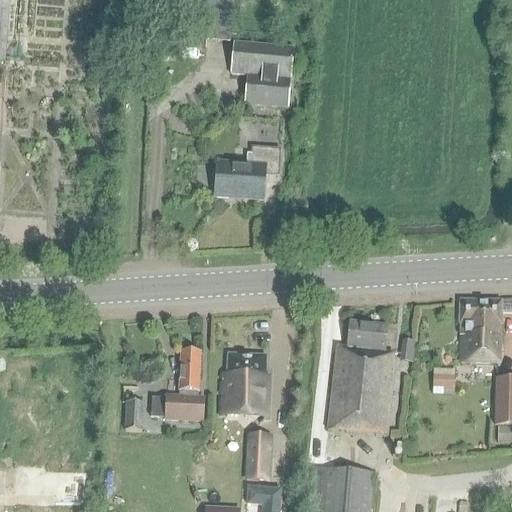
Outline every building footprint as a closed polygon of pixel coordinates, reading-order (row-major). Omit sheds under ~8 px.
[(0,0),(0,63),(5,64),(9,0),(0,0)] [(207,0),(206,33),(231,34),(232,0),(207,0)] [(206,34),(181,32),(180,48),(205,50),(206,42),(206,34)] [(289,81),(292,50),(233,45),(230,77),(246,78),(243,106),(287,110),(289,81)] [(277,178),(279,151),(251,149),(250,167),(216,165),(214,199),(262,202),(263,177),(275,177),(275,178),(277,178)] [(460,364),(499,365),(500,303),(459,303),(458,337),(460,337),(460,364)] [(511,303),(502,303),(501,316),(511,316),(511,303)] [(326,432),(386,439),(395,360),(391,360),(391,355),(384,354),(387,330),(349,326),(346,350),(335,348),(326,432)] [(399,363),(412,365),(415,343),(401,342),(399,363)] [(180,371),(179,371),(178,392),(179,392),(178,399),(166,399),(166,400),(152,399),(151,420),(165,421),(191,422),(203,423),(204,399),(197,399),(197,393),(199,372),(197,372),(198,355),(181,354),(180,371)] [(267,377),(264,377),(265,358),(227,356),(226,376),(221,376),(220,404),(220,410),(266,412),(266,406),(267,377)] [(432,396),(453,397),(454,372),(433,371),(432,396)] [(493,428),(511,428),(511,380),(494,380),(493,428)] [(124,432),(142,433),(143,406),(125,405),(124,432)] [(249,436),(248,479),(266,480),(268,437),(249,436)] [(368,511),(372,475),(311,470),(310,472),(311,472),(308,511),(368,511)] [(250,490),(249,505),(263,506),(262,511),(278,511),(280,493),(250,490)] [(238,511),(239,497),(202,497),(202,511),(238,511)]
